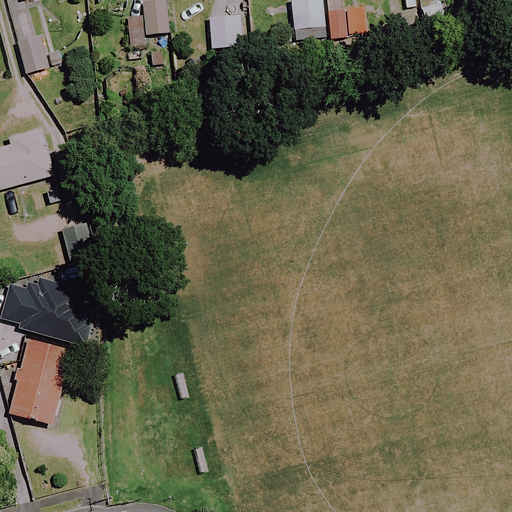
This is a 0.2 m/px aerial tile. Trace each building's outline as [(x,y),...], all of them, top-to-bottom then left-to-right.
[(305,0),(301,1),(290,2),(294,42),(326,39),(321,0),(305,0)] [(414,0),(404,0),(406,9),(415,8),(414,0)] [(158,2),(141,4),(144,37),(168,35),(165,2),(158,2)] [(336,12),(327,13),(330,40),(346,39),(343,11),(336,12)] [(135,18),(126,19),(129,52),(144,51),(141,18),(135,18)] [(219,19),(208,20),(210,52),(242,49),(239,18),(231,18),(219,19)] [(28,41),(16,44),(25,76),(48,70),(40,38),(28,41)] [(53,53),(47,55),(50,67),(60,64),(57,52),(53,53)] [(160,54),(150,55),(152,67),(162,66),(160,54)] [(8,148),(0,149),(0,192),(53,177),(47,157),(40,131),(6,141),(8,148)] [(56,191),(46,194),(49,205),(59,202),(56,191)] [(61,232),(69,264),(93,257),(84,225),(72,229),(61,232)] [(24,290),(9,286),(0,316),(0,320),(9,323),(19,326),(18,331),(84,349),(98,297),(37,280),(35,286),(26,283),(24,290)] [(70,353),(27,342),(25,349),(29,350),(25,367),(21,366),(18,377),(22,378),(13,411),(57,422),(59,415),(55,414),(70,353)]
